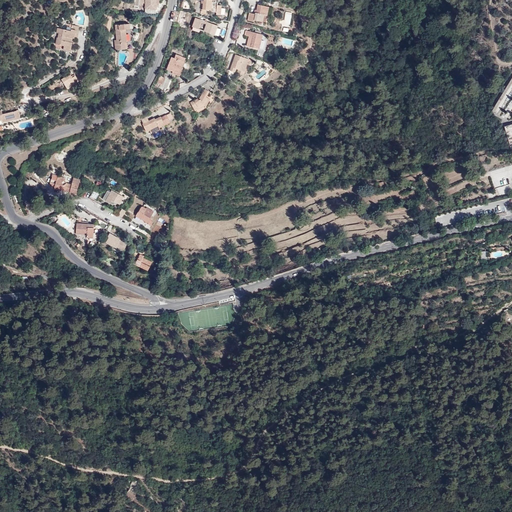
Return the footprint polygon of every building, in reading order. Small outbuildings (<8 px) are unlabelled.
[(145,0),(146,9),(157,9),(157,5),(157,0),(145,0)] [(201,0),(201,3),(203,4),(203,9),(201,9),(201,14),(206,14),(207,11),(214,12),(215,0),(201,0)] [(256,14),(254,14),(249,13),(248,20),(254,21),(254,20),(262,21),(264,14),(267,15),(269,7),(258,4),(256,10),(256,14)] [(201,22),(201,20),(195,18),(192,27),(198,29),(201,22)] [(217,25),(207,22),(206,24),(204,31),(218,36),(220,29),(217,28),(217,25)] [(116,49),(133,47),(132,40),(132,34),(134,28),(133,23),(116,25),(117,40),(115,40),(116,49)] [(64,49),(71,50),(72,42),(73,38),(74,38),(76,29),(79,30),(80,26),(72,25),(71,30),(71,32),(67,32),(67,29),(58,27),(57,32),(59,33),(59,37),(58,37),(57,44),(65,45),(64,49)] [(259,49),(263,34),(247,30),(246,35),(249,36),(247,46),(259,49)] [(179,60),(180,56),(176,54),(174,58),(171,57),(167,69),(173,71),(176,72),(179,60)] [(238,69),(245,71),(249,59),(235,54),(230,70),(234,71),(235,68),(238,69)] [(74,89),(83,83),(81,78),(79,80),(76,75),(71,78),(69,74),(62,79),(68,88),(72,85),(74,89)] [(156,81),(157,81),(161,84),(165,78),(160,75),(156,81)] [(498,114),(511,89),(511,78),(493,111),(498,114)] [(155,91),(152,88),(149,92),(149,93),(147,96),(149,98),(155,91)] [(209,91),(205,88),(199,98),(198,98),(190,102),(195,111),(204,106),(205,106),(210,99),(206,97),(209,91)] [(2,119),(2,121),(3,121),(17,117),(15,111),(3,114),(2,110),(0,110),(0,119),(2,119)] [(146,131),(149,129),(158,125),(159,127),(170,122),(169,120),(166,114),(161,117),(160,116),(155,119),(154,118),(148,121),(143,123),(142,124),(146,131)] [(53,175),(51,179),(56,181),(54,187),(54,188),(61,191),(62,189),(76,193),(79,184),(79,180),(73,178),(71,185),(66,183),(63,185),(61,182),(65,180),(65,178),(53,175)] [(112,200),(114,201),(119,204),(123,196),(111,190),(110,192),(107,190),(103,199),(110,203),(111,202),(112,200)] [(153,211),(147,207),(146,208),(143,206),(141,206),(138,212),(137,212),(135,216),(145,221),(145,222),(151,225),(153,222),(151,220),(152,219),(150,218),(153,211)] [(87,236),(93,236),(94,224),(77,223),(76,234),(87,234),(87,236)] [(116,246),(123,251),(127,244),(120,240),(120,239),(109,233),(107,237),(108,238),(106,242),(115,248),(116,246)] [(134,249),(131,258),(137,260),(135,264),(148,270),(152,262),(143,258),(143,256),(140,254),(140,251),(134,249)]
